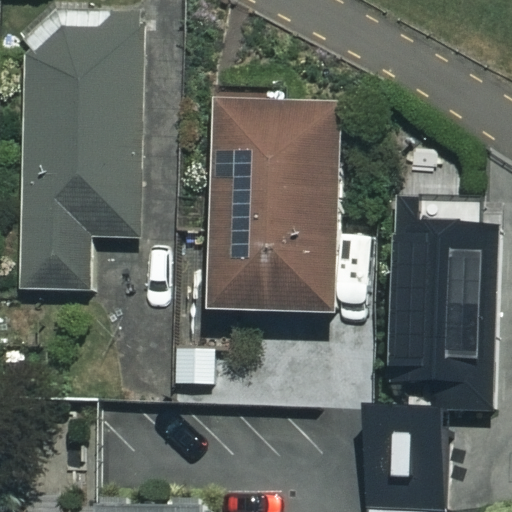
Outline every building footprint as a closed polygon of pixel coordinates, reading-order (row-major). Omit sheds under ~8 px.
[(37,49),(37,65),(31,297),(104,298),(105,243),(153,244),(159,29),(151,29),(151,20),(68,17),(37,49)] [(203,95),(202,311),(341,312),(341,95),(203,95)] [(387,373),(480,374),(482,199),(388,198),(387,373)] [(225,339),(180,338),(179,391),(224,392),(225,339)] [(383,511),(457,511),(472,429),(396,426),(383,511)]
